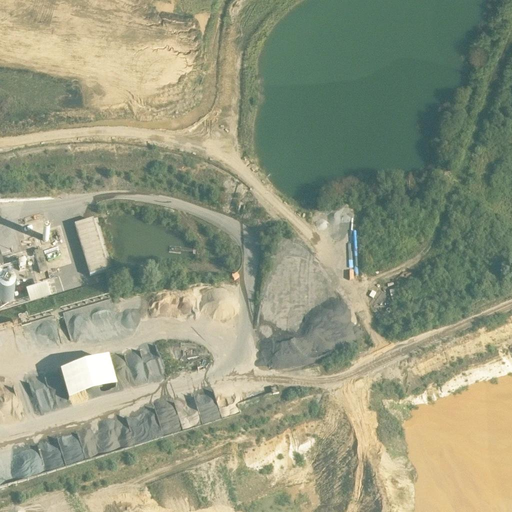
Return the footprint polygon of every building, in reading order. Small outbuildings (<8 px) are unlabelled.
[(95,204),(72,211),(89,264),(112,256),(95,204)] [(42,223),(37,207),(27,210),(31,226),(42,223)] [(47,234),(43,235),(47,250),(52,248),(47,234)] [(42,237),(35,239),(41,260),(48,258),(42,237)] [(48,287),(45,272),(25,276),(29,291),(48,287)] [(107,289),(101,274),(79,283),(84,297),(107,289)] [(60,394),(115,381),(108,350),(53,362),(60,394)]
